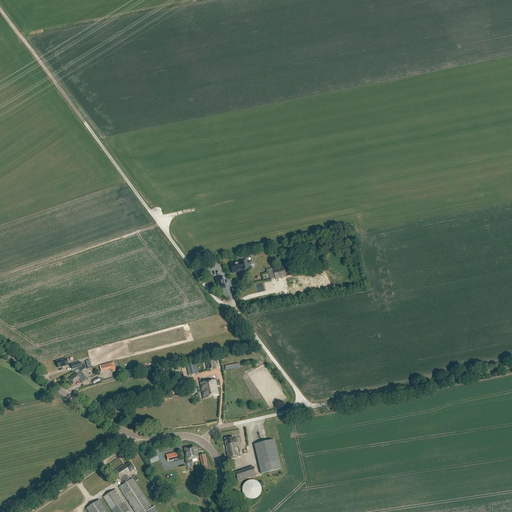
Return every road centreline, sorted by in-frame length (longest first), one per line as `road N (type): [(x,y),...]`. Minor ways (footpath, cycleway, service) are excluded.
road 1 (residential): [(85,124),(203,284),(238,313),(302,409)]
road 2 (tertiary): [(202,442),(120,430),(0,348)]
road 3 (track): [(511,365),(326,404)]
road 4 (track): [(159,224),(0,279)]
road 5 (track): [(85,124),(0,8)]
road 6 (track): [(28,511),(127,443)]
